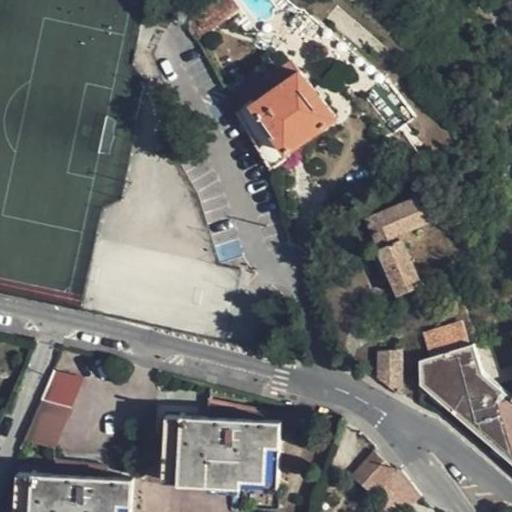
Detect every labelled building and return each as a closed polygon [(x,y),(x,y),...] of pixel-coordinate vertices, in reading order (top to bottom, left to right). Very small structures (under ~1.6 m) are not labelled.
[(236,8),(230,0),(208,0),(190,12),(202,31),(236,8)] [(306,9),(290,28),(360,91),(395,130),(416,115),(386,78),(306,9)] [(230,94),(242,112),(301,69),(293,59),(273,72),(260,80),(255,73),(248,77),(249,80),(230,94)] [(272,166),(272,167),(288,156),(285,151),(337,114),(301,69),(242,112),(244,115),(272,166)] [(368,217),(376,236),(381,248),(379,250),(383,259),(398,293),(423,282),(415,262),(402,233),(428,221),(433,218),(422,195),(368,217)] [(427,350),(468,338),(462,319),(421,331),(427,350)] [(384,380),(403,394),(402,366),(402,355),(402,351),(383,352),(384,380)] [(416,403),(419,406),(416,366),(402,366),(403,394),(416,403)] [(83,378),(53,370),(25,438),(55,446),(83,378)] [(511,378),(500,381),(508,404),(511,403),(511,378)] [(511,428),(511,403),(508,404),(500,381),(469,390),(472,404),(481,402),(484,411),(491,435),(511,428)] [(475,414),(484,411),(481,402),(472,404),(475,414)] [(278,483),(282,417),(269,417),(169,413),(165,478),(278,483)] [(396,466),(376,450),(355,475),(373,492),(383,483),(396,466)] [(403,467),(396,466),(383,483),(402,509),(424,494),(403,467)] [(132,511),(135,478),(109,476),(20,472),(18,511),(132,511)] [(383,483),(377,505),(383,511),(398,511),(402,509),(383,483)]
